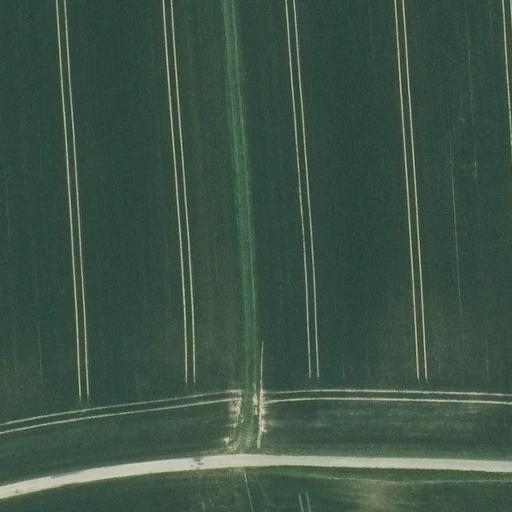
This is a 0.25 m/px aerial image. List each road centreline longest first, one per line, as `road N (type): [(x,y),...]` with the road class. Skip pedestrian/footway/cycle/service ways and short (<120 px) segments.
road 1 (track): [(511,469),(239,462),(101,474),(0,494)]
road 2 (track): [(226,0),(249,336),(239,462)]
